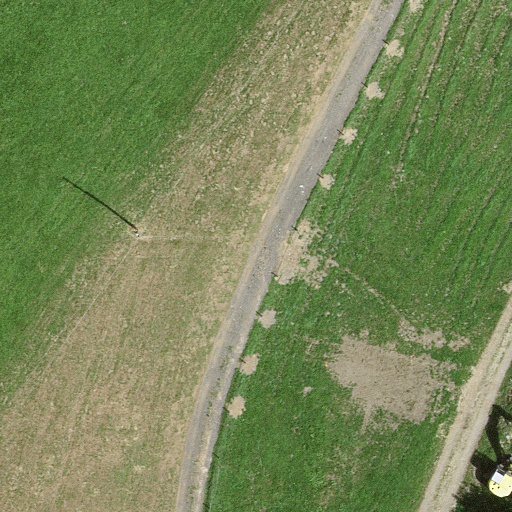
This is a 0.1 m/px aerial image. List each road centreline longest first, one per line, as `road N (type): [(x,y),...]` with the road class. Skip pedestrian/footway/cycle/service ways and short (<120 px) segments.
road 1 (track): [(188,511),(216,379),(241,311),(320,131),(396,0)]
road 2 (track): [(511,328),(427,511)]
